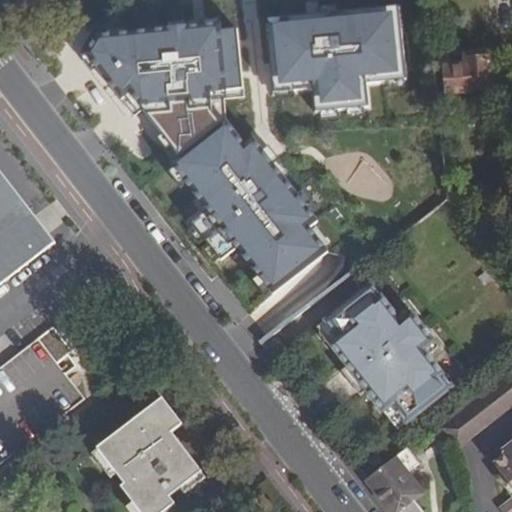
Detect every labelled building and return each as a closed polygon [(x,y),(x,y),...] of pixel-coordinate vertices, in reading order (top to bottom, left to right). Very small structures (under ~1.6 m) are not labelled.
[(400,81),(392,4),(257,16),(264,92),(308,89),(309,110),(357,105),(355,84),(400,81)] [(230,253),(264,298),(324,250),(307,229),(320,221),(247,129),(235,139),(213,114),(211,97),(218,97),(211,20),(85,32),(67,57),(159,171),(193,211),(182,221),(215,264),(230,253)] [(469,69),(447,72),(451,103),(458,102),(458,97),(493,93),(489,61),(468,63),(469,69)] [(0,179),(0,277),(46,242),(0,179)] [(98,283),(0,357),(0,421),(14,440),(143,342),(98,283)] [(376,285),(329,320),(339,342),(335,345),(350,366),(357,375),(367,369),(371,375),(362,382),(369,391),(385,413),(389,409),(408,424),(454,389),(430,357),(426,352),(437,343),(415,315),(404,323),(400,317),(376,285)] [(411,309),(400,317),(404,323),(415,315),(411,309)] [(335,345),(339,342),(329,320),(321,327),(335,345)] [(437,343),(426,352),(430,357),(441,349),(437,343)] [(350,366),(343,371),(362,396),(369,391),(362,382),(357,375),(350,366)] [(367,369),(357,375),(362,382),(371,375),(367,369)] [(511,373),(438,430),(454,451),(511,406),(511,373)] [(146,469),(160,488),(193,460),(165,422),(176,413),(155,386),(89,438),(116,472),(108,478),(118,491),(146,469)] [(385,413),(399,431),(408,424),(389,409),(385,413)] [(507,511),(511,511),(511,447),(511,448),(511,451),(492,467),(511,492),(511,499),(504,506),(507,511)] [(409,453),(369,484),(390,511),(421,511),(415,505),(425,498),(414,483),(426,473),(409,453)] [(149,511),(168,498),(160,488),(146,469),(118,491),(134,511),(149,511)] [(511,499),(511,496),(498,509),(500,511),(507,511),(504,506),(511,499)]
